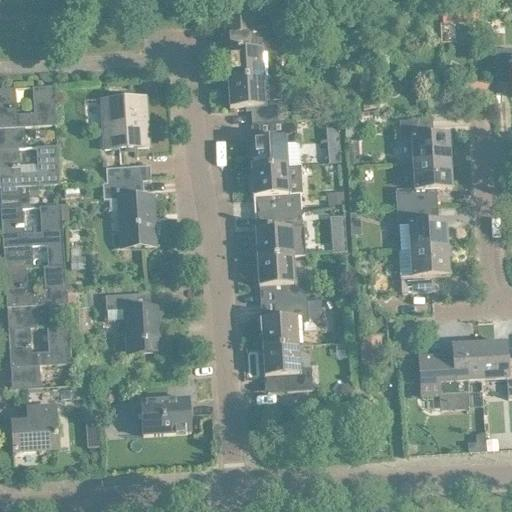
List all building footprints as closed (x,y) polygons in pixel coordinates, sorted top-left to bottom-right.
[(228,80),(228,81),(283,77),(282,77),(278,13),(224,16),(224,18),(226,18),(227,35),(225,35),(225,37),(231,36),(232,52),(226,52),(227,53),(229,80),(228,80)] [(511,61),(508,62),(507,51),(495,51),(497,84),(511,83),(511,61)] [(253,124),(271,123),(279,123),(277,101),(266,101),(264,79),(283,78),(283,77),(228,81),(228,82),(229,82),(231,109),(230,109),(230,110),(252,108),(253,124)] [(0,91),(0,129),(57,126),(55,88),(34,89),(35,115),(18,116),(16,90),(0,91)] [(103,102),(106,150),(150,148),(147,98),(103,101),(103,102)] [(361,117),(345,118),(347,139),(362,138),(361,117)] [(412,134),(414,165),(451,163),(450,136),(434,137),(433,120),(401,122),(401,135),(412,134)] [(252,169),(252,170),(300,167),(297,121),(279,123),(271,123),(272,140),(250,141),(250,142),(251,142),(253,169),(252,169)] [(0,151),(0,179),(1,190),(16,189),(16,198),(30,197),(40,196),(40,187),(61,185),(58,147),(37,149),(39,175),(21,176),(20,150),(0,151)] [(341,153),(330,153),(330,165),(342,164),(341,153)] [(397,198),(398,209),(431,207),(431,208),(439,207),(438,190),(453,189),(451,163),(414,165),(416,196),(397,198)] [(105,201),(120,200),(123,249),(156,247),(153,197),(145,198),(144,183),(152,182),(151,167),(107,170),(108,185),(104,185),(105,201)] [(259,214),(277,213),(302,212),(300,167),(252,170),(253,170),(254,198),(254,199),(262,198),(262,202),(258,202),(259,214)] [(344,194),(329,194),(330,209),(345,208),(344,194)] [(16,198),(2,199),(2,211),(4,249),(17,249),(17,258),(33,257),(33,248),(49,247),(50,268),(66,267),(64,246),(62,207),(41,209),(42,235),(25,236),(24,210),(31,210),(30,197),(16,198)] [(410,220),(412,252),(449,249),(447,223),(432,224),(431,208),(431,207),(398,209),(398,221),(410,220)] [(257,259),(257,260),(295,257),(293,257),(292,234),(304,234),(302,212),(277,213),(278,229),(256,231),(258,259),(257,259)] [(347,244),(334,245),(334,255),(348,254),(347,244)] [(449,249),(412,252),(414,283),(402,284),(403,296),(436,293),(435,277),(450,276),(449,249)] [(264,292),(264,304),(308,301),(307,279),(295,280),(294,257),(295,257),(257,260),(258,260),(260,288),(259,288),(268,288),(268,292),(264,292)] [(87,258),(72,259),(73,273),(88,272),(87,258)] [(27,270),(6,271),(8,309),(68,306),(66,267),(50,268),(44,269),(46,295),(29,296),(27,270)] [(125,311),(128,356),(163,354),(160,308),(139,310),(138,296),(107,298),(107,312),(125,311)] [(263,349),(300,347),(299,347),(298,324),(309,324),(308,301),(264,304),(265,316),(270,316),(270,320),(261,321),(262,321),(264,349),(263,349)] [(10,331),(9,331),(12,369),(24,368),(24,378),(13,379),(13,391),(41,389),(41,377),(40,367),(71,365),(69,327),(48,328),(50,354),(32,355),(31,330),(10,331)] [(384,332),(359,334),(361,363),(386,362),(384,332)] [(480,346),(482,383),(511,380),(511,359),(508,359),(507,344),(480,346)] [(474,383),(482,383),(480,346),(454,347),(455,363),(420,365),(422,398),(475,394),(474,383)] [(300,347),(263,349),(263,350),(264,350),(265,378),(287,377),(288,393),(314,392),(312,369),(301,370),(299,347),(300,347)] [(416,360),(403,361),(404,384),(417,384),(416,360)] [(348,384),(341,392),(349,399),(356,391),(348,384)] [(142,404),(143,417),(143,421),(147,420),(148,435),(144,436),(144,438),(192,435),(190,401),(142,404)] [(13,426),(15,454),(59,451),(56,408),(28,410),(29,425),(13,426)]
